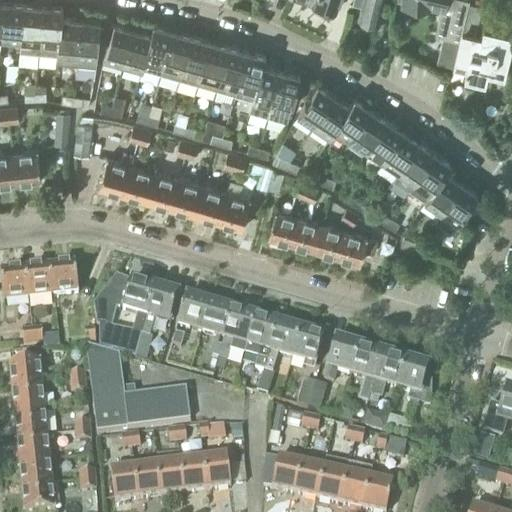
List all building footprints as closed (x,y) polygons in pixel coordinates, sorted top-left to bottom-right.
[(337,0),(301,0),(334,11),(337,0)] [(363,0),(359,20),(377,24),(382,0),(363,0)] [(404,0),(404,5),(431,6),(431,4),(443,7),(436,35),(461,41),(462,33),(466,17),(470,1),(464,0),(404,0)] [(1,39),(20,41),(24,5),(5,3),(1,39)] [(20,41),(18,53),(38,55),(43,7),(24,5),(20,41)] [(58,54),(59,44),(59,45),(61,18),(62,18),(63,9),(43,7),(38,55),(57,56),(58,54)] [(57,64),(76,66),(77,56),(78,57),(81,20),(62,18),(61,18),(59,45),(59,44),(58,54),(57,64)] [(76,66),(96,68),(100,22),(81,20),(78,57),(77,56),(76,66)] [(105,59),(125,65),(134,30),(115,24),(105,59)] [(143,70),(162,75),(174,31),(155,26),(152,35),(153,35),(145,60),(146,61),(143,70)] [(484,28),(482,38),(462,33),(461,41),(454,70),(466,73),(465,79),(486,84),(488,73),(505,77),(511,47),(511,34),(508,34),(509,31),(502,30),(501,32),(484,28)] [(134,30),(125,65),(143,70),(146,61),(145,60),(153,35),(152,35),(134,30)] [(162,75),(180,80),(193,36),(174,31),(162,75)] [(180,80),(199,86),(212,42),(193,36),(180,80)] [(199,86),(217,91),(229,47),(212,42),(199,86)] [(217,91),(236,96),(248,52),(229,47),(217,91)] [(236,96),(252,101),(255,92),(256,91),(266,57),(248,52),(236,96)] [(251,113),(269,117),(281,71),(266,57),(256,91),(255,92),(252,101),(254,101),(251,113)] [(269,117),(287,122),(300,77),(281,71),(269,117)] [(307,121),(314,126),(317,122),(334,96),(318,85),(298,115),(307,121)] [(7,94),(0,94),(0,103),(8,102),(7,94)] [(72,104),(73,96),(62,95),(62,103),(72,104)] [(83,97),(73,96),(72,104),(82,106),(83,97)] [(330,137),(335,129),(350,107),(334,96),(317,122),(314,126),(322,131),(330,137)] [(335,129),(351,140),(371,110),(355,99),(350,107),(335,129)] [(112,115),(113,106),(102,104),(101,113),(112,115)] [(123,107),(113,106),(112,115),(121,117),(123,107)] [(10,122),(19,122),(17,107),(8,108),(10,122)] [(0,118),(0,123),(10,122),(8,108),(0,108),(0,118)] [(351,140),(367,150),(387,120),(371,110),(351,140)] [(70,113),(57,112),(55,143),(68,144),(70,113)] [(149,124),(151,116),(139,112),(137,120),(149,124)] [(160,118),(151,116),(149,124),(157,126),(160,118)] [(367,150),(382,161),(403,131),(387,120),(367,150)] [(185,135),(188,126),(176,122),(173,131),(185,135)] [(92,125),(78,123),(74,154),(89,155),(92,125)] [(137,142),(142,127),(133,125),(129,140),(137,142)] [(197,129),(188,126),(185,135),(195,138),(197,129)] [(137,142),(146,145),(151,130),(142,127),(137,142)] [(382,161),(398,172),(418,142),(403,131),(382,161)] [(222,146),(224,137),(213,134),(211,142),(222,146)] [(233,139),(224,137),(222,146),(231,148),(233,139)] [(185,156),(190,141),(181,139),(177,153),(185,156)] [(185,156),(194,159),(198,144),(190,141),(185,156)] [(398,172),(414,183),(435,153),(418,142),(398,172)] [(258,156),(261,147),(250,144),(247,153),(258,156)] [(271,150),(261,147),(258,156),(269,159),(271,150)] [(17,184),(41,181),(38,151),(13,153),(17,184)] [(233,170),(237,155),(228,152),(224,167),(233,170)] [(13,153),(0,154),(0,185),(17,184),(13,153)] [(435,153),(414,183),(410,189),(425,200),(445,172),(451,164),(435,153)] [(233,170),(242,172),(246,158),(237,155),(233,170)] [(289,170),(291,162),(277,156),(274,164),(289,170)] [(130,165),(107,159),(98,188),(122,195),(122,193),(130,165)] [(300,165),(291,162),(289,170),(297,173),(300,165)] [(154,173),(130,165),(122,193),(122,195),(146,202),(146,198),(154,173)] [(461,183),(445,172),(425,200),(424,201),(441,213),(454,194),(461,183)] [(179,180),(154,173),(146,198),(146,202),(170,209),(172,203),(171,204),(179,180)] [(316,181),(325,184),(328,176),(318,173),(316,181)] [(337,180),(328,176),(325,184),(334,188),(337,180)] [(203,187),(179,180),(171,204),(172,203),(170,209),(194,216),(195,212),(195,213),(203,187)] [(477,193),(461,183),(454,194),(441,213),(435,223),(456,236),(462,226),(457,223),(477,193)] [(305,198),(309,189),(300,185),(296,194),(305,198)] [(226,194),(203,187),(195,213),(195,212),(194,216),(218,223),(226,194)] [(305,198),(314,201),(318,192),(309,189),(305,198)] [(341,200),(351,206),(357,198),(347,192),(341,200)] [(251,201),(226,194),(218,223),(242,230),(251,201)] [(357,198),(351,206),(361,212),(366,203),(357,198)] [(343,216),(354,223),(358,217),(347,210),(343,216)] [(300,218),(278,212),(276,211),(268,238),(292,245),(294,241),(300,218)] [(385,226),(390,217),(381,211),(376,221),(385,226)] [(400,223),(391,217),(390,217),(385,226),(395,232),(400,223)] [(324,226),(300,218),(294,241),(292,245),(317,252),(324,226)] [(346,232),(328,227),(324,226),(317,252),(339,258),(346,232)] [(377,241),(346,232),(339,258),(360,264),(363,251),(373,254),(377,241)] [(414,250),(423,253),(427,241),(417,238),(414,250)] [(437,244),(427,241),(423,253),(434,256),(437,244)] [(75,264),(50,267),(54,295),(55,297),(79,295),(75,264)] [(50,267),(26,270),(28,276),(30,300),(55,297),(54,295),(50,267)] [(28,276),(26,270),(0,273),(4,303),(30,300),(28,276)] [(100,349),(135,358),(156,291),(144,288),(143,285),(136,282),(133,285),(131,284),(131,285),(116,280),(93,309),(100,349)] [(156,320),(171,324),(175,309),(178,298),(177,297),(177,298),(176,294),(169,292),(166,294),(156,291),(142,335),(135,358),(148,364),(154,339),(150,338),(156,320)] [(179,326),(203,333),(210,308),(186,300),(179,326)] [(203,333),(223,339),(224,340),(225,340),(233,314),(210,308),(203,333)] [(255,321),(233,314),(225,340),(224,340),(222,347),(218,359),(227,362),(233,342),(248,347),(255,321)] [(255,321),(248,347),(245,355),(258,359),(255,370),(263,372),(265,373),(278,327),(255,321)] [(95,327),(85,328),(87,343),(97,342),(95,327)] [(301,334),(278,327),(265,373),(274,375),(274,374),(273,373),(278,356),(293,360),(301,334)] [(43,345),(42,330),(32,331),(33,346),(43,345)] [(33,346),(32,331),(22,332),(24,347),(33,346)] [(324,340),(301,334),(293,360),(316,367),(324,340)] [(184,338),(176,335),(171,353),(180,355),(184,338)] [(336,372),(351,377),(360,349),(336,342),(328,370),(325,382),(333,384),(336,372)] [(97,433),(190,422),(188,405),(198,403),(197,395),(188,397),(187,390),(134,396),(133,388),(124,389),(121,356),(87,345),(97,433)] [(222,347),(213,345),(209,356),(218,359),(222,347)] [(383,356),(360,349),(351,377),(364,380),(358,403),(368,406),(369,404),(383,356)] [(405,362),(383,356),(369,404),(378,406),(379,400),(382,400),(385,386),(397,389),(399,383),(405,362)] [(9,365),(12,390),(42,386),(40,362),(9,365)] [(397,389),(397,390),(410,394),(408,401),(410,402),(409,406),(417,409),(419,404),(431,405),(431,385),(425,383),(429,369),(405,362),(399,383),(397,389)] [(265,373),(263,372),(257,392),(268,395),(274,375),(265,373)] [(84,373),(69,375),(70,384),(86,382),(84,373)] [(238,379),(235,389),(244,391),(247,382),(238,379)] [(86,382),(70,384),(71,392),(86,391),(86,382)] [(308,410),(315,387),(305,383),(298,407),(308,410)] [(42,386),(12,390),(15,415),(45,412),(42,386)] [(326,390),(315,387),(308,410),(319,413),(326,390)] [(491,402),(483,430),(503,436),(507,424),(511,425),(511,392),(506,391),(502,405),(491,402)] [(286,410),(276,408),(271,433),(280,435),(286,410)] [(45,412),(15,415),(17,439),(48,437),(45,412)] [(385,433),(386,430),(389,418),(366,412),(362,426),(385,433)] [(302,429),(310,431),(314,418),(305,416),(302,429)] [(322,420),(314,418),(310,431),(318,433),(322,420)] [(413,425),(389,418),(386,430),(409,437),(413,425)] [(89,424),(73,425),(74,434),(90,432),(89,424)] [(199,427),(201,440),(210,440),(208,426),(199,427)] [(242,427),(231,428),(232,441),(243,440),(242,427)] [(185,430),(177,431),(179,444),(187,443),(185,430)] [(346,443),(354,445),(357,431),(349,430),(346,443)] [(170,445),(179,444),(177,431),(168,432),(170,445)] [(357,431),(354,445),(362,446),(365,433),(357,431)] [(90,432),(74,434),(75,443),(91,441),(90,432)] [(139,433),(131,434),(133,449),(140,448),(139,433)] [(121,436),(123,450),(133,449),(131,434),(121,436)] [(48,437),(17,439),(19,464),(50,461),(48,437)] [(482,437),(476,457),(488,461),(494,441),(482,437)] [(388,440),(380,438),(376,451),(384,453),(388,440)] [(407,445),(388,440),(384,453),(384,456),(403,460),(407,445)] [(227,458),(204,460),(209,491),(231,488),(227,458)] [(204,460),(182,463),(186,494),(209,491),(204,460)] [(304,466),(279,460),(272,490),(297,496),(304,466)] [(353,465),(329,460),(327,471),(320,501),(344,506),(353,465)] [(50,461),(19,464),(22,489),(53,486),(50,461)] [(182,463),(160,466),(164,497),(186,494),(182,463)] [(353,465),(344,506),(365,511),(371,485),(374,470),(353,465)] [(160,466),(136,469),(140,500),(164,497),(160,466)] [(327,471),(304,466),(297,496),(320,501),(327,471)] [(495,484),(499,471),(480,466),(476,478),(495,484)] [(136,469),(111,473),(115,504),(140,500),(136,469)] [(499,471),(495,484),(504,486),(508,474),(499,471)] [(94,472),(79,474),(80,483),(95,482),(94,472)] [(371,485),(365,511),(368,511),(387,511),(393,486),(385,484),(372,481),(371,485)] [(95,482),(80,483),(81,493),(96,491),(95,482)] [(53,486),(22,489),(23,511),(53,511),(56,511),(53,486)]
